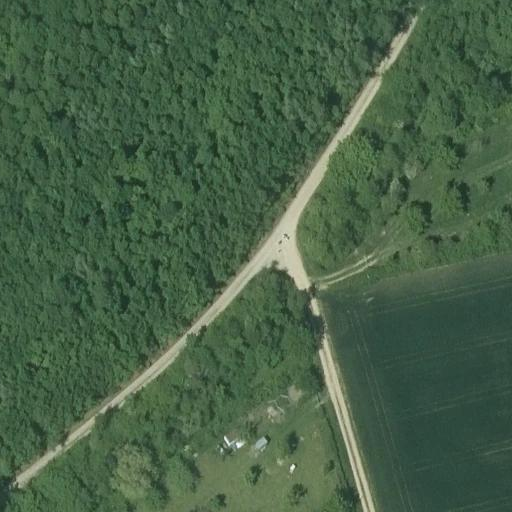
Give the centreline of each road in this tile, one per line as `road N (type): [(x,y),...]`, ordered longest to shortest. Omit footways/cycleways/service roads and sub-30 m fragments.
road 1 (track): [(424,0),(249,280),(162,372),(0,499)]
road 2 (track): [(367,511),(279,241)]
